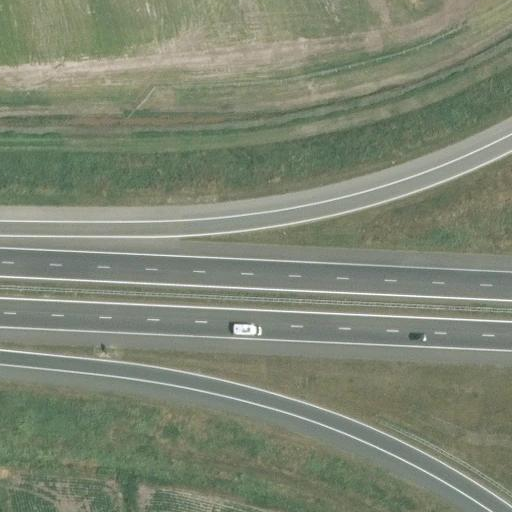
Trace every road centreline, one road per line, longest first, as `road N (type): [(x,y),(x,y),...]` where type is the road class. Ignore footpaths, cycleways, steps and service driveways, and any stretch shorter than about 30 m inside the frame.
road 1 (motorway): [(0,358),(249,397),(341,426),(505,511)]
road 2 (motorway): [(511,143),(386,195),(298,216),(0,226)]
road 3 (motorway): [(511,288),(0,264)]
road 4 (motorway): [(0,318),(511,338)]
